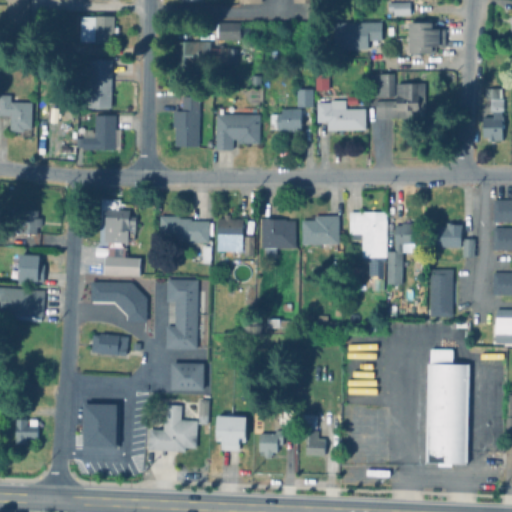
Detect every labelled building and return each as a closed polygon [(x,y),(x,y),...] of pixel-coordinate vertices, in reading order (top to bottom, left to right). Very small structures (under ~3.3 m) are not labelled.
[(29,0),(29,31),(8,31),(8,0),(29,0)] [(412,4),(412,17),(396,17),(396,12),(391,12),(390,4),(412,4)] [(116,17),(116,28),(120,28),(120,35),(115,35),(115,44),(95,45),(95,39),(85,39),(85,29),(96,29),(96,18),(116,17)] [(242,24),(242,42),(221,42),(221,45),(224,45),(224,49),(226,50),(231,50),(231,70),(186,70),(187,43),(206,43),(206,30),(220,30),(220,24),(242,24)] [(370,50),(337,51),(336,25),(383,24),(384,42),(370,42),(370,50)] [(446,31),(446,46),(441,46),(441,48),(440,48),(440,53),(434,53),(434,54),(411,54),(411,24),(437,24),(437,30),(441,30),(441,31),(446,31)] [(263,28),(263,38),(246,38),(246,28),(263,28)] [(87,49),(86,58),(70,56),(71,47),(87,49)] [(278,53),(278,66),(268,66),(268,56),(271,56),(271,53),(278,53)] [(113,61),(113,63),(131,63),(132,76),(112,77),(113,110),(87,110),(85,62),(113,61)] [(331,71),(331,92),(317,92),(317,71),(331,71)] [(397,98),(372,99),(371,76),(396,75),(397,98)] [(263,77),(263,87),(253,87),(253,77),(263,77)] [(427,85),(428,119),(378,120),(378,119),(376,119),(376,103),(399,103),(398,86),(427,85)] [(314,91),(314,109),(299,109),(299,91),(314,91)] [(506,101),(506,114),(504,114),(504,119),(506,119),(506,127),(505,127),(505,142),(498,142),(498,143),(490,143),(490,140),(484,140),(484,120),(495,120),(495,114),(492,114),(492,101),(487,101),(487,91),(503,91),(503,101),(506,101)] [(0,96),(12,97),(12,104),(33,104),(33,131),(32,131),(31,139),(24,139),(24,134),(11,134),(11,117),(0,117),(0,96)] [(201,99),(200,148),(176,148),(176,129),(174,129),(174,113),(183,113),(184,98),(201,99)] [(347,102),(347,111),(367,110),(367,132),(329,132),(329,124),(328,124),(328,133),(320,133),(320,124),(319,124),(318,104),(332,104),(332,102),(347,102)] [(258,110),(258,116),(261,116),(261,145),(238,145),(238,141),(234,141),(234,152),(217,151),(217,116),(220,116),(220,110),(258,110)] [(303,111),(303,132),(297,132),(297,133),(284,133),(284,132),(272,132),(272,116),(279,116),(279,115),(283,115),(283,111),(303,111)] [(122,130),(122,151),(84,151),(84,139),(96,139),(96,117),(117,117),(117,130),(122,130)] [(76,155),(75,162),(60,161),(61,154),(76,155)] [(137,219),(137,234),(135,234),(134,242),(129,242),(129,245),(105,244),(107,213),(103,212),(103,201),(120,202),(120,212),(131,213),(130,219),(137,219)] [(511,202),(511,224),(496,224),(496,202),(511,202)] [(42,220),(42,229),(38,229),(38,236),(19,235),(20,211),(39,212),(39,220),(42,220)] [(388,215),(388,258),(365,258),(365,237),(352,237),(352,215),(388,215)] [(213,225),(213,238),(209,238),(209,245),(194,245),(194,241),(161,241),(161,218),(180,218),(180,220),(192,221),(192,222),(210,223),(210,225),(213,225)] [(341,218),(341,246),(329,246),(329,247),(320,247),(320,249),(314,249),(314,246),(304,246),(303,222),(316,222),(316,218),(341,218)] [(245,221),(243,254),(218,253),(219,220),(245,221)] [(297,223),(297,250),(278,250),(278,259),(266,259),(267,250),(262,250),(263,220),(277,220),(277,221),(287,221),(287,223),(297,223)] [(418,226),(418,254),(403,253),(402,286),(388,286),(389,254),(396,254),(396,228),(402,228),(402,225),(418,226)] [(464,227),(464,250),(440,249),(441,230),(449,230),(449,225),(456,226),(456,227),(464,227)] [(511,230),(511,253),(495,253),(495,230),(511,230)] [(255,239),(255,258),(245,257),(246,239),(255,239)] [(476,241),(476,259),(474,259),(465,259),(465,241),(475,241),(476,241)] [(212,243),(212,262),(211,262),(211,265),(203,265),(203,248),(209,248),(210,243),(212,243)] [(126,250),(125,259),(140,260),(139,278),(105,277),(105,258),(95,258),(95,250),(107,250),(107,249),(126,250)] [(46,265),(45,283),(40,282),(39,287),(19,285),(21,254),(43,255),(42,265),(46,265)] [(387,263),(386,293),(373,293),(374,263),(387,263)] [(455,318),(455,319),(433,319),(433,318),(432,272),(454,272),(455,318)] [(511,275),(511,297),(495,297),(495,275),(511,275)] [(199,281),(198,350),(167,349),(168,327),(176,327),(177,302),(168,302),(168,280),(199,281)] [(0,287),(14,290),(14,286),(20,287),(20,288),(47,292),(44,318),(43,318),(42,322),(17,319),(18,317),(0,314),(0,287)] [(421,287),(420,303),(406,303),(406,287),(421,287)] [(511,345),(508,345),(497,345),(497,343),(497,312),(511,312),(511,345)] [(329,318),(329,329),(320,329),(320,318),(329,318)] [(295,323),(295,330),(268,330),(267,321),(281,321),(281,323),(295,323)] [(378,325),(378,334),(367,333),(367,325),(378,325)] [(102,334),(129,337),(127,356),(93,352),(95,335),(102,336),(102,334)] [(455,350),(455,365),(463,365),(471,365),(470,465),(461,465),(453,464),(453,468),(439,467),(439,464),(428,464),(429,364),(431,364),(431,350),(455,350)] [(207,364),(206,391),(173,390),(174,363),(207,364)] [(210,401),(209,425),(200,425),(201,400),(210,401)] [(120,404),(119,450),(84,449),(84,404),(120,404)] [(199,421),(197,450),(187,449),(187,452),(150,450),(151,430),(165,431),(167,406),(183,407),(183,420),(199,421)] [(293,411),(293,425),(281,425),(281,410),(293,411)] [(250,417),(249,438),(248,438),(248,443),(243,443),(243,446),(242,446),(242,452),(223,451),(224,443),(218,442),(219,416),(250,417)] [(319,417),(319,430),(306,430),(307,416),(319,417)] [(28,421),(31,421),(31,420),(38,420),(38,427),(39,427),(39,439),(28,439),(28,445),(16,445),(17,420),(28,420),(28,421)] [(283,432),(283,446),(278,445),(278,453),(273,453),(273,456),(272,456),(272,459),(266,459),(266,455),(265,455),(265,452),(260,452),(261,434),(277,435),(277,431),(283,432)] [(327,448),(325,457),(307,455),(308,431),(319,432),(318,439),(326,439),(327,448)]
